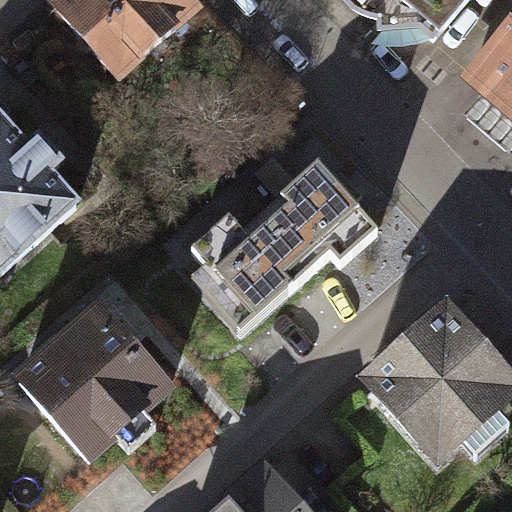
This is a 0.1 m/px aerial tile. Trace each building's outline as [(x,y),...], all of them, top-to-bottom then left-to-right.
[(193,0),(49,0),(120,79),(200,8),(193,0)] [(408,0),(445,31),(471,0),(408,0)] [(511,19),(464,74),(511,115),(511,19)] [(0,112),(0,277),(82,207),(0,112)] [(222,220),(183,254),(257,338),(371,237),(314,173),(239,239),(222,220)] [(98,299),(9,376),(87,466),(176,389),(98,299)] [(511,427),(511,357),(460,300),(364,391),(451,482),(511,427)] [(316,511),(272,459),(212,511),(316,511)]
